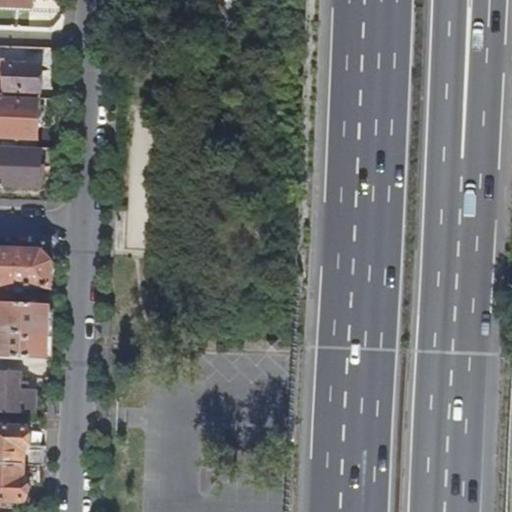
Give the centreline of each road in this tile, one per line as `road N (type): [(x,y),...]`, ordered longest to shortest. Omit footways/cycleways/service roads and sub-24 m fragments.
road 1 (motorway): [(372,0),(349,511)]
road 2 (motorway): [(440,511),(460,159)]
road 3 (residential): [(79,225),(72,511)]
road 4 (residential): [(88,0),(79,225)]
road 5 (motorway): [(460,159),(483,0)]
road 6 (motorway): [(460,159),(450,0)]
